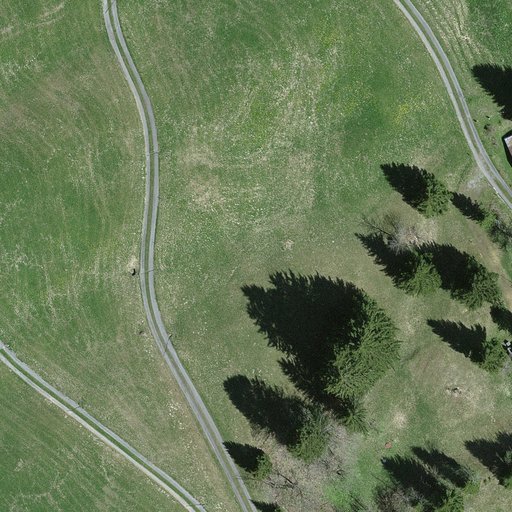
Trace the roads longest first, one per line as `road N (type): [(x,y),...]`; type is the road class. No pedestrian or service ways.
road 1 (track): [(251,511),(151,309),(148,115),(108,0)]
road 2 (track): [(0,349),(196,511)]
road 3 (track): [(399,0),(437,52),(483,163),(511,204)]
